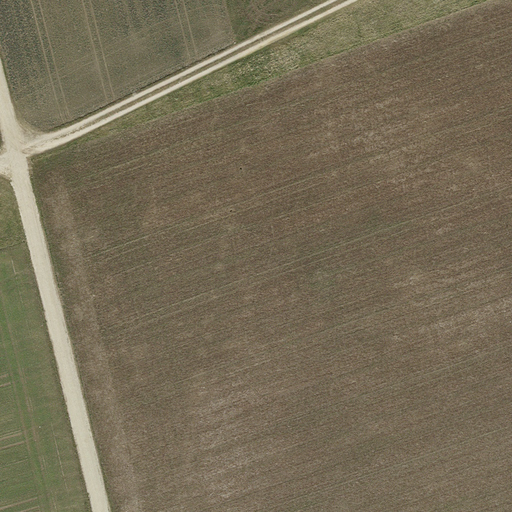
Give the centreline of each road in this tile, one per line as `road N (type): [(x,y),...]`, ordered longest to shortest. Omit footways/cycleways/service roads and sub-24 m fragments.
road 1 (track): [(98,511),(0,90)]
road 2 (track): [(341,0),(0,163)]
